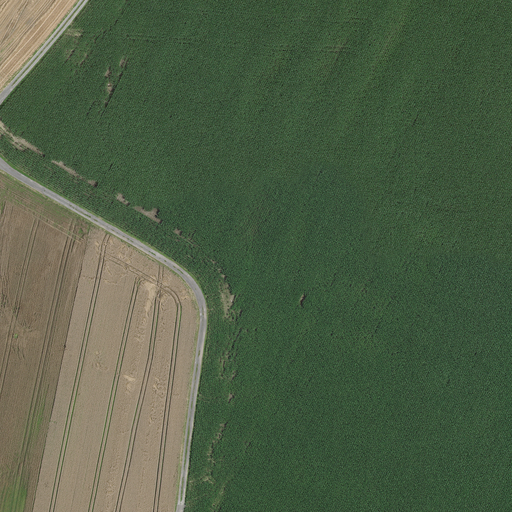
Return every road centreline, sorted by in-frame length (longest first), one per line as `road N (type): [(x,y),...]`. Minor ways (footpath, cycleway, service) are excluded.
road 1 (track): [(0,162),(186,279),(198,295),(179,511)]
road 2 (track): [(85,0),(0,100)]
